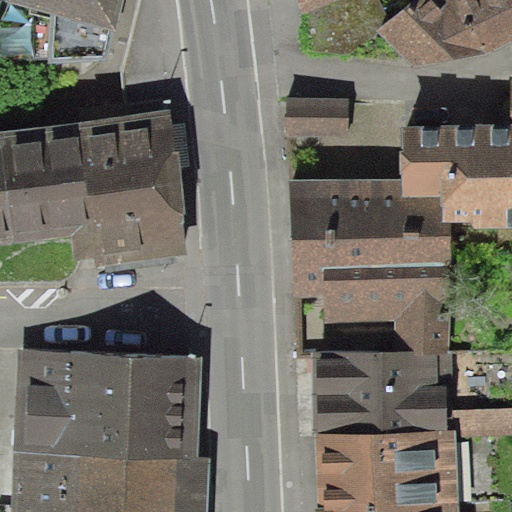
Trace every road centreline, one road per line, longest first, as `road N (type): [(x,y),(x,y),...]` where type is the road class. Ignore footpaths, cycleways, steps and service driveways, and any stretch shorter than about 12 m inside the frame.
road 1 (residential): [(229,105),(270,77),(466,84),(511,64)]
road 2 (residential): [(0,307),(244,302)]
road 3 (secondary): [(254,511),(244,302)]
road 4 (secondary): [(244,302),(229,105)]
